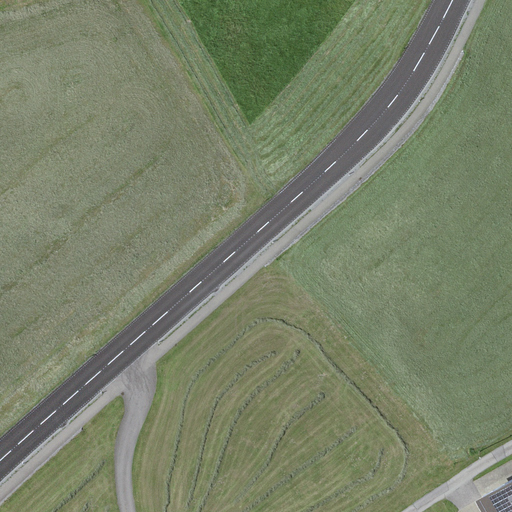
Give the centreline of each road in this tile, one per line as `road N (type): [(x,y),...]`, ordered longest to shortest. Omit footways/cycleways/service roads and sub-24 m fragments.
road 1 (tertiary): [(0,463),(343,158),(386,113),(453,0)]
road 2 (track): [(123,352),(140,381),(122,464),(127,511)]
